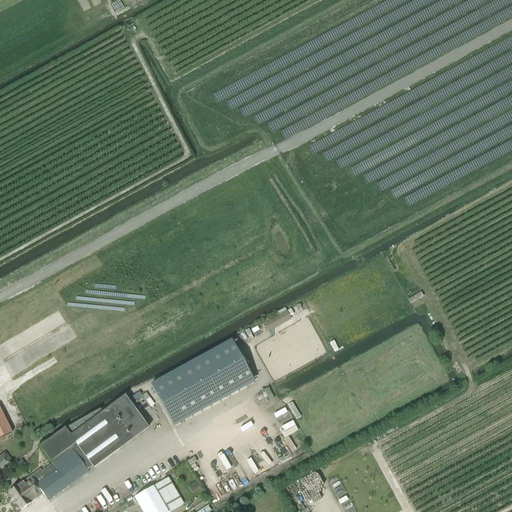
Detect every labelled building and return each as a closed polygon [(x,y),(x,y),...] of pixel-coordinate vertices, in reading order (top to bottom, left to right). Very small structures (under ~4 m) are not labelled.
[(411,303),(424,296),(422,292),(409,299),(411,303)] [(268,333),(291,320),(290,318),(294,316),(291,310),(287,312),(285,309),(262,322),(268,333)] [(151,386),(174,427),(255,383),(232,341),(151,386)] [(57,435),(43,445),(72,485),(88,473),(87,472),(87,471),(92,468),(93,469),(148,429),(125,397),(102,413),(100,409),(65,430),(64,430),(62,428),(55,433),(57,435)] [(0,409),(0,439),(12,433),(0,409)] [(0,473),(13,464),(5,453),(0,457),(0,473)] [(267,470),(276,465),(271,457),(262,462),(267,470)] [(67,488),(50,466),(41,472),(40,470),(16,487),(17,487),(8,493),(21,511),(42,495),(48,503),(49,503),(48,502),(67,488)] [(167,479),(154,486),(134,498),(141,511),(170,511),(183,505),(167,479)] [(196,482),(187,487),(192,494),(201,489),(196,482)]
